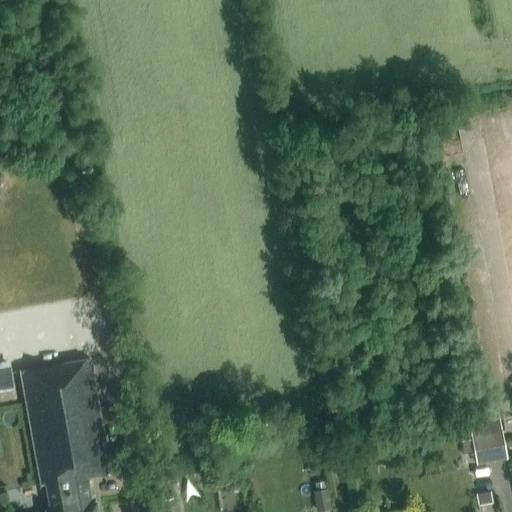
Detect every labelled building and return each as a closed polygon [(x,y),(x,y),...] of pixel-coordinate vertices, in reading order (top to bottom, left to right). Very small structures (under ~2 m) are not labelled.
[(97,511),(95,500),(91,501),(87,475),(106,472),(105,471),(109,470),(88,357),(50,364),(49,361),(36,363),(37,367),(20,370),(40,483),(44,482),(49,508),(45,509),(45,511),(97,511)] [(0,400),(10,399),(9,392),(14,391),(9,361),(0,362),(0,400)] [(361,423),(395,418),(393,403),(359,409),(361,423)] [(497,409),(467,416),(477,464),(507,458),(497,409)] [(434,412),(416,415),(419,430),(436,427),(434,412)] [(313,491),(316,511),(331,509),(327,489),(313,491)] [(180,511),(177,496),(156,500),(158,511),(180,511)]
